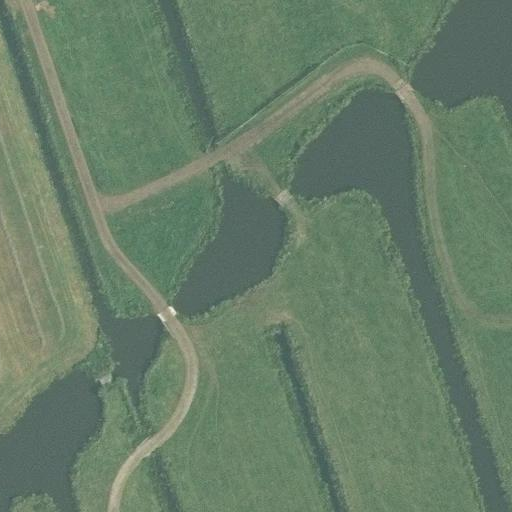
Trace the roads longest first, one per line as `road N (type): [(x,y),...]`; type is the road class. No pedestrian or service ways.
road 1 (track): [(113,511),(123,475),(186,404),(190,350),(102,233),(27,0)]
road 2 (track): [(511,322),(467,312),(435,231),(427,133),(412,99),(350,43),(335,0)]
